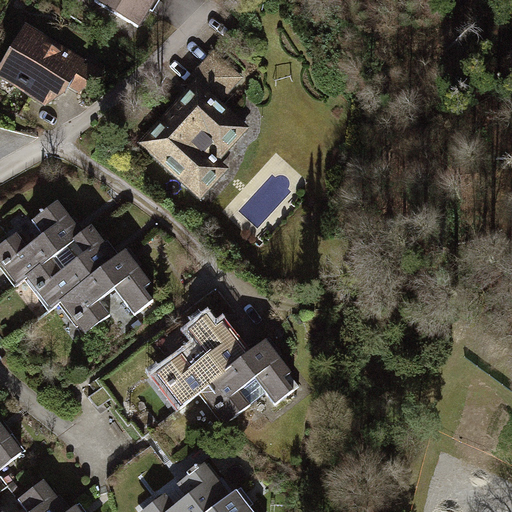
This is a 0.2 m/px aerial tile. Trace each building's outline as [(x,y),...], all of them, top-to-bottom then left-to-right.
[(102,0),(140,20),(151,0),(102,0)] [(108,71),(27,21),(0,69),(0,76),(46,106),(69,93),(72,87),(81,93),(108,71)] [(198,81),(142,141),(206,201),(238,166),(225,154),(250,126),(226,104),(250,79),(216,47),(191,74),(198,81)] [(0,246),(0,263),(17,286),(29,278),(87,233),(61,200),(34,221),(43,234),(29,245),(19,232),(0,246)] [(29,278),(51,306),(57,301),(118,254),(96,226),(87,233),(29,278)] [(57,301),(84,337),(111,316),(98,300),(118,285),(138,311),(154,299),(145,288),(154,281),(127,246),(118,254),(57,301)] [(152,375),(181,410),(199,396),(251,354),(226,323),(221,327),(209,312),(189,328),(183,320),(156,342),(170,360),(152,375)] [(199,396),(224,426),(268,391),(278,403),(295,390),(284,377),(293,370),(268,340),(251,354),(199,396)] [(0,468),(21,452),(0,425),(0,468)] [(167,499),(149,511),(214,511),(234,497),(209,464),(186,481),(181,476),(161,491),(167,499)] [(0,511),(67,511),(68,511),(42,479),(24,492),(17,483),(0,497),(0,511)] [(258,511),(241,490),(234,497),(214,511),(258,511)] [(68,511),(67,511),(85,511),(79,503),(68,511)]
